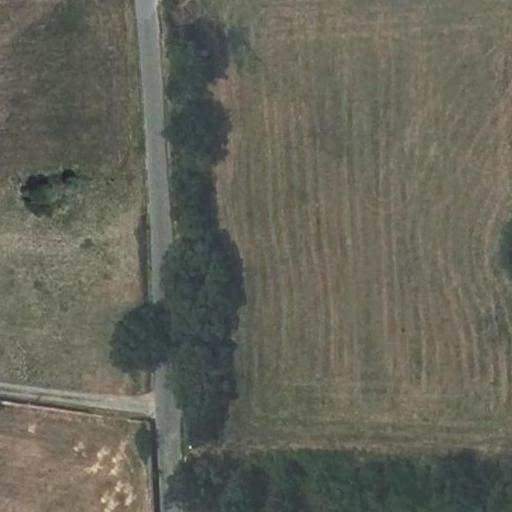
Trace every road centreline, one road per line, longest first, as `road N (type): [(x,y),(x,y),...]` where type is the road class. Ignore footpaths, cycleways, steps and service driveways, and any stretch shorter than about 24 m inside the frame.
road 1 (unclassified): [(171,511),(144,0)]
road 2 (track): [(166,409),(0,387)]
